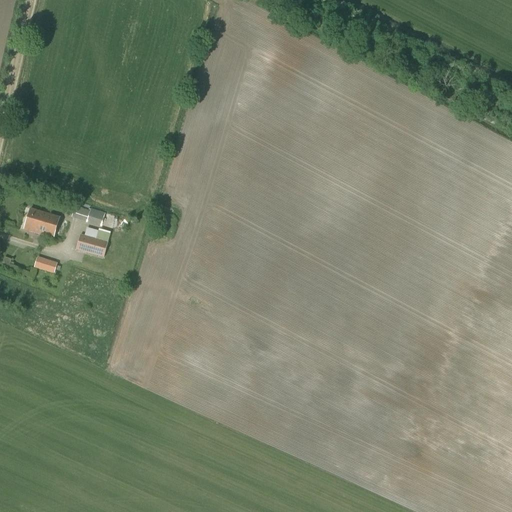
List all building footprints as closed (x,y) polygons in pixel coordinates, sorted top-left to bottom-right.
[(87,223),(87,222),(101,227),(105,214),(91,209),(90,212),(75,207),(72,218),(87,223)] [(24,230),(39,235),(46,214),(30,209),(24,230)] [(46,214),(39,235),(53,239),(60,218),(46,214)] [(87,228),(85,236),(80,235),(77,251),(104,258),(108,243),(96,240),(98,231),(87,228)] [(54,274),(55,270),(57,266),(57,264),(37,258),(34,268),(54,274)]
